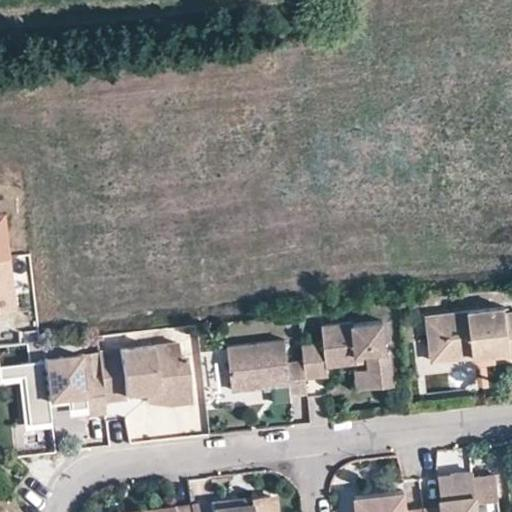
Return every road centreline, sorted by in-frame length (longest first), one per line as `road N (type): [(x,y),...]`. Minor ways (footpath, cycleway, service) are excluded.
road 1 (residential): [(308,442),(104,468),(73,483),(62,511)]
road 2 (residential): [(511,415),(308,442)]
